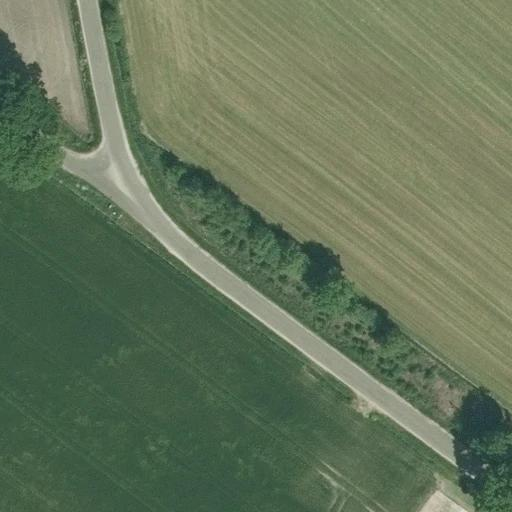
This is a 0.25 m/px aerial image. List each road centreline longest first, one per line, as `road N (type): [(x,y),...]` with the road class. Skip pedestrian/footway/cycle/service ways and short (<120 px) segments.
road 1 (unclassified): [(511,494),(168,235),(127,181)]
road 2 (unclassified): [(127,181),(84,0)]
road 3 (unclassified): [(127,181),(63,156),(0,108)]
